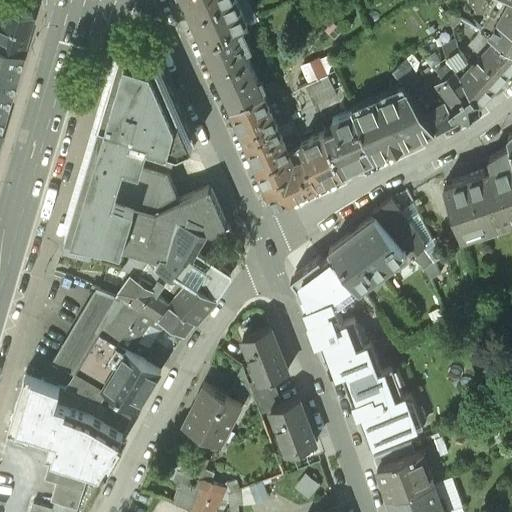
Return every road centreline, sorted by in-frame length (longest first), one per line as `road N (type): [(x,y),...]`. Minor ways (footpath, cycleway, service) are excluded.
road 1 (residential): [(109,511),(176,374),(258,250)]
road 2 (residential): [(511,111),(258,250)]
road 3 (residential): [(258,250),(379,511)]
road 4 (residential): [(148,0),(258,250)]
road 5 (primary): [(74,13),(0,270)]
